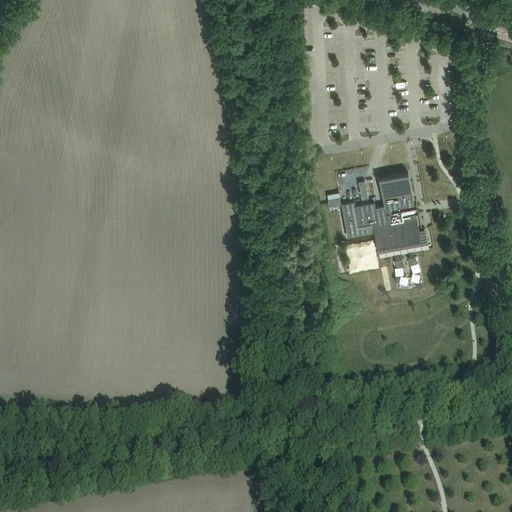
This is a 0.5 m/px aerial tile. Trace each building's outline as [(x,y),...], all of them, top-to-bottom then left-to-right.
[(377,245),(420,237),(408,172),(379,177),(384,205),(375,206),(374,201),(362,203),(363,211),(367,210),(368,218),(371,218),(372,222),(377,245)] [(377,188),(369,190),(372,198),(380,196),(377,188)] [(363,211),(362,203),(352,205),(352,201),(341,203),(347,234),(360,231),(359,225),(372,222),(371,218),(368,218),(367,210),(363,211)] [(372,234),(353,236),(354,246),(373,244),(372,234)] [(416,247),(430,244),(428,238),(415,241),(416,247)]
